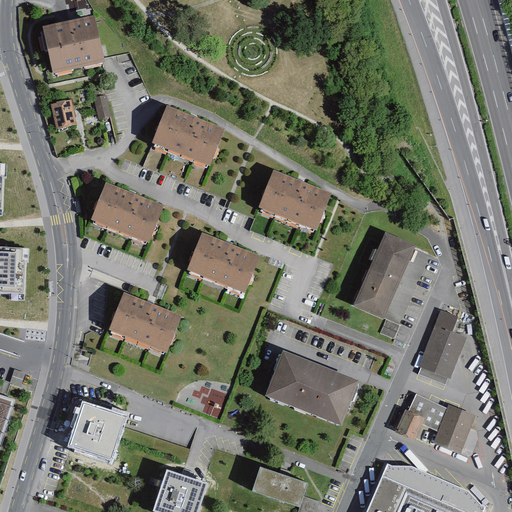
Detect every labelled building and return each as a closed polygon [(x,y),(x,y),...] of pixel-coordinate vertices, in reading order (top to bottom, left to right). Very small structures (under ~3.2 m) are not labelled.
[(96,17),(43,29),(53,77),(106,65),(96,17)] [(106,95),(93,99),(99,121),(112,117),(106,95)] [(71,101),(51,105),(57,130),(77,125),(71,101)] [(225,131),(167,108),(152,145),(211,168),(225,131)] [(332,196),(274,173),(256,216),(316,238),(332,196)] [(162,211),(108,188),(94,220),(148,244),(162,211)] [(245,295),(260,258),(202,235),(187,272),(245,295)] [(386,235),(353,308),(384,322),(416,248),(386,235)] [(26,249),(0,248),(0,296),(24,297),(26,249)] [(182,318),(125,294),(109,332),(167,355),(182,318)] [(456,316),(441,310),(415,374),(444,386),(464,338),(449,332),(456,316)] [(400,326),(386,320),(380,333),(394,339),(400,326)] [(360,384),(283,353),(265,398),(342,429),(360,384)] [(413,390),(396,430),(414,438),(421,422),(440,430),(434,444),(457,454),(458,450),(470,455),(479,433),(466,428),(471,416),(413,390)] [(0,448),(16,402),(0,396),(0,448)] [(126,419),(85,406),(71,448),(112,461),(118,442),(186,464),(191,449),(123,428),(126,419)] [(415,480),(389,467),(367,511),(484,511),(487,507),(467,497),(466,500),(435,484),(434,486),(416,478),(415,480)] [(309,484),(260,468),(251,494),(299,510),(298,511),(316,511),(320,502),(305,497),(309,484)] [(199,511),(209,484),(168,471),(153,511),(199,511)]
